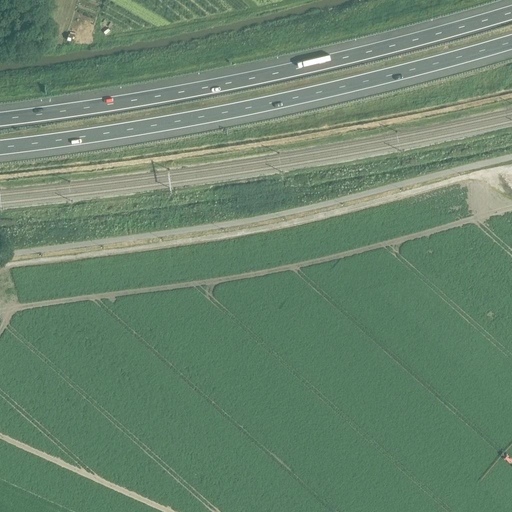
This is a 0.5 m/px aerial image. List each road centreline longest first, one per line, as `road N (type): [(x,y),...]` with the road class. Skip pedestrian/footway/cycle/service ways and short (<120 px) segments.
road 1 (motorway): [(511,12),(273,74),(0,119)]
road 2 (motorway): [(0,147),(288,99),(511,41)]
road 3 (track): [(511,180),(476,176),(271,228),(0,266)]
road 4 (track): [(511,101),(200,160),(0,186)]
